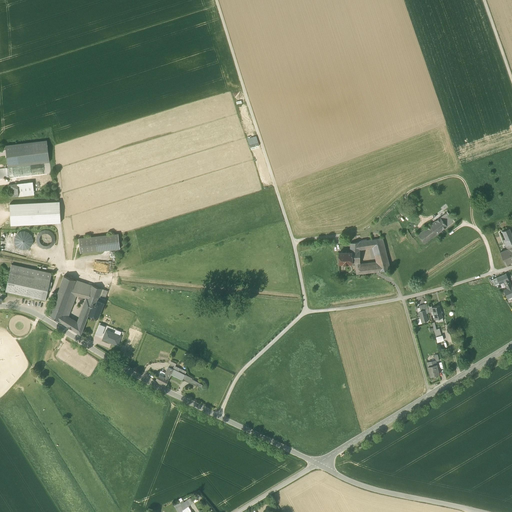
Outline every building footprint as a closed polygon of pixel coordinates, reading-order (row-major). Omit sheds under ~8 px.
[(239,89),(234,90),(240,112),(245,111),(239,89)] [(35,101),(0,111),(0,138),(43,125),(35,101)] [(5,145),(8,166),(50,161),(47,140),(5,145)] [(32,182),(17,184),(10,185),(11,196),(19,196),(34,194),(32,182)] [(10,204),(11,225),(61,222),(60,201),(10,204)] [(440,217),(447,226),(452,222),(446,213),(440,217)] [(418,235),(424,244),(447,226),(440,217),(418,235)] [(511,235),(509,229),(502,231),(505,239),(503,240),(507,249),(508,249),(511,257),(511,235)] [(37,243),(40,242),(40,237),(43,234),(48,234),(51,237),(51,242),(55,242),(55,237),(53,233),(48,230),(43,230),(38,233),(36,238),(37,243)] [(25,231),(21,231),(18,233),(15,236),(14,239),(14,242),(16,246),(19,249),(22,250),(25,250),(29,248),(31,245),(33,242),(33,238),(31,235),(28,232),(25,231)] [(78,238),(80,253),(120,249),(118,234),(78,238)] [(371,240),(370,240),(372,248),(377,264),(379,271),(390,270),(382,238),(381,238),(371,240)] [(356,274),(373,272),(372,265),(360,266),(360,250),(368,248),(367,241),(350,244),(350,252),(351,252),(352,263),(355,263),(356,274)] [(500,252),(506,265),(511,262),(511,257),(508,249),(507,249),(500,252)] [(338,253),(339,264),(352,263),(351,252),(350,252),(338,253)] [(51,273),(11,264),(10,271),(50,279),(51,273)] [(50,282),(50,279),(10,271),(5,291),(45,300),(48,290),(50,290),(52,282),(50,282)] [(504,291),(507,298),(511,296),(511,287),(506,274),(497,278),(496,278),(499,284),(505,282),(505,283),(504,284),(507,289),(504,291)] [(49,315),(60,322),(63,315),(70,294),(72,289),(76,280),(64,276),(49,315)] [(78,296),(87,298),(90,292),(92,286),(80,281),(78,290),(78,296)] [(93,310),(97,300),(101,289),(92,286),(90,292),(87,298),(84,306),(90,309),(93,310)] [(107,291),(101,289),(97,300),(103,303),(107,291)] [(70,294),(63,315),(66,317),(74,295),(70,294)] [(88,315),(98,318),(104,303),(103,303),(97,300),(93,310),(90,309),(88,315)] [(88,315),(90,309),(84,306),(79,321),(85,323),(88,315)] [(433,311),(435,319),(442,317),(439,306),(432,308),(433,311)] [(420,319),(421,323),(428,321),(425,310),(421,311),(418,312),(419,313),(420,319)] [(71,320),(66,317),(63,315),(60,322),(68,327),(71,320)] [(105,327),(100,324),(96,333),(102,336),(105,327)] [(84,327),(77,325),(75,331),(81,335),(84,327)] [(114,333),(106,330),(103,339),(117,345),(121,336),(120,336),(114,333)] [(438,374),(436,364),(435,362),(435,361),(427,363),(428,366),(430,376),(438,374)] [(155,381),(165,386),(171,374),(173,369),(168,367),(165,373),(163,376),(158,374),(155,381)] [(199,387),(201,387),(202,385),(188,377),(184,375),(178,372),(173,369),(171,374),(182,380),(185,381),(199,387)]
